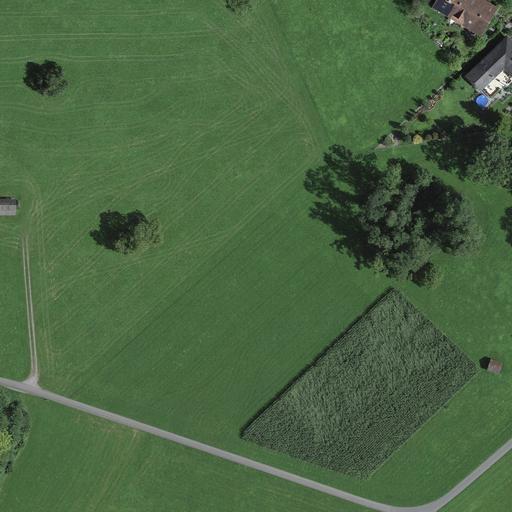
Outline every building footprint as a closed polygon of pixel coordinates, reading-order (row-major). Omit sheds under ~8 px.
[(459,0),(440,0),(436,6),(451,15),(459,0)] [(479,1),(478,0),(459,0),(451,15),(466,24),(479,1)] [(494,9),(479,1),(466,24),(480,32),(494,9)] [(511,40),(507,36),(465,77),(480,93),(504,69),(511,77),(511,40)] [(16,199),(0,198),(0,215),(16,216),(16,199)] [(503,365),(491,360),(487,372),(499,376),(503,365)]
